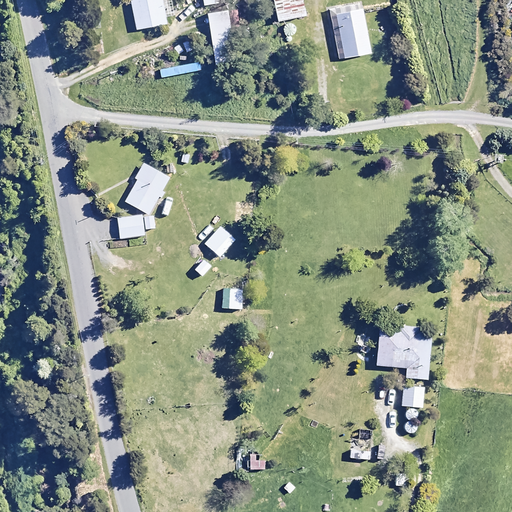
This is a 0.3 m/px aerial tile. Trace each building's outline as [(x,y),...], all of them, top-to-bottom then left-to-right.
[(166,25),(160,0),(129,0),(135,31),(166,25)] [(271,0),(277,22),(305,16),(301,0),(271,0)] [(370,54),(361,4),(328,10),(337,60),(370,54)] [(235,62),(227,11),(206,14),(214,65),(235,62)] [(295,34),(292,23),(281,26),(284,37),(295,34)] [(189,38),(180,43),(185,53),(195,49),(189,38)] [(200,71),(198,62),(159,69),(160,78),(200,71)] [(154,230),(153,210),(168,179),(142,165),(134,180),(136,181),(124,203),(144,213),(145,231),(154,230)] [(245,203),(236,202),(233,222),(243,224),(245,203)] [(141,217),(117,220),(119,240),(143,238),(141,217)] [(219,259),(223,254),(227,258),(233,251),(230,247),(235,242),(219,227),(203,245),(219,259)] [(210,268),(203,261),(194,271),(201,278),(210,268)] [(242,291),(222,290),(221,310),(241,311),(242,291)] [(427,381),(432,331),(379,326),(376,367),(405,369),(405,379),(427,381)] [(421,388),(402,386),(400,407),(420,408),(421,388)] [(417,408),(404,408),(403,433),(416,434),(417,408)] [(335,424),(324,423),(322,445),(332,447),(335,424)] [(372,431),(358,429),(357,441),(346,439),(344,458),(369,461),(372,431)] [(255,461),(255,455),(248,455),(249,470),(264,469),(263,461),(255,461)] [(407,487),(406,476),(394,477),(394,487),(407,487)]
